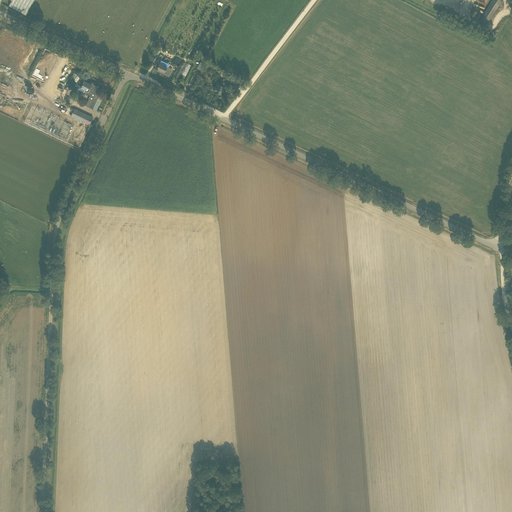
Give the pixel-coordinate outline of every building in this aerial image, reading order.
[(11,0),(8,5),(25,15),(33,0),(11,0)] [(492,0),(479,22),(486,26),(503,1),(501,0),(492,0)] [(156,68),(160,70),(159,71),(168,76),(171,69),(168,67),(169,64),(164,61),(163,61),(160,60),(159,63),(156,68)] [(177,78),(184,63),(182,61),(174,76),(174,77),(177,78)] [(91,84),(84,81),(81,86),(81,88),(84,89),(83,92),(87,93),(90,95),(88,99),(92,100),(95,94),(96,92),(95,91),(97,87),(91,85),(91,84)] [(215,86),(213,89),(214,90),(214,91),(220,94),(224,86),(220,84),(221,83),(218,82),(217,83),(215,86)] [(95,94),(92,100),(89,107),(96,110),(102,97),(95,94)] [(92,118),(88,115),(74,109),(70,116),(82,121),(89,125),(92,118)]
